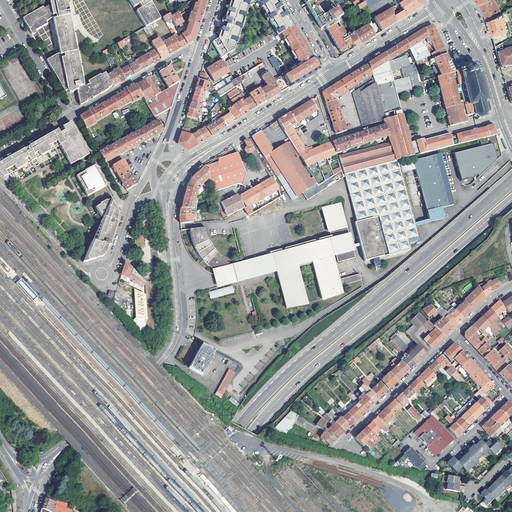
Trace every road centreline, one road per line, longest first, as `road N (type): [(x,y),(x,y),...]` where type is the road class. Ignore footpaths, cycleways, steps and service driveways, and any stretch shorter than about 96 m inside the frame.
road 1 (trunk): [(511,183),(263,397),(182,511)]
road 2 (trunk): [(198,511),(285,392),(511,199)]
road 3 (secondary): [(167,216),(177,315),(172,341),(64,447)]
road 4 (residential): [(132,204),(101,273),(81,265),(0,178)]
road 5 (residential): [(455,332),(341,442),(359,454)]
road 6 (residential): [(68,116),(182,52),(198,52)]
road 7 (residential): [(0,0),(68,116)]
road 8 (secondary): [(333,73),(440,7)]
road 9 (secondary): [(226,139),(333,73)]
